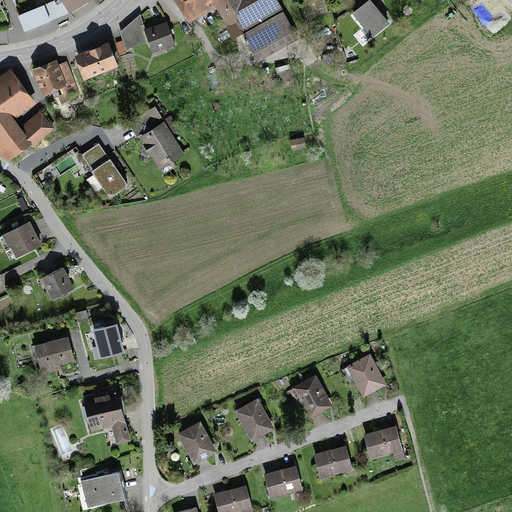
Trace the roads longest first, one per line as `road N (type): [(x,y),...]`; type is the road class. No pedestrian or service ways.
road 1 (residential): [(149,491),(141,336),(28,185),(0,165)]
road 2 (residential): [(149,491),(379,410)]
road 3 (tertiary): [(121,0),(62,41),(0,57)]
